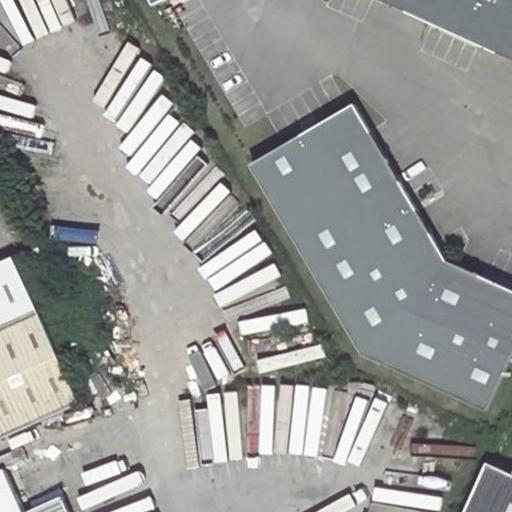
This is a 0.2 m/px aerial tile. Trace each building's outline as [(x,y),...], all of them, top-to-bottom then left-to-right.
[(511,0),(386,0),(511,56),(511,0)] [(353,103),(250,163),(359,350),(488,408),(511,353),(511,289),(446,259),(353,103)] [(0,442),(80,407),(40,313),(18,261),(0,269),(0,442)] [(511,511),(511,472),(491,463),(469,511),(511,511)] [(65,511),(55,491),(10,511),(65,511)]
